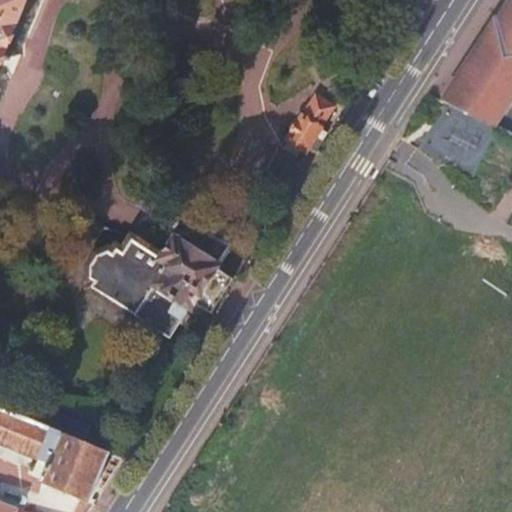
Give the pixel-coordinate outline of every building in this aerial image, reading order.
[(0,0),(0,63),(25,0),(0,0)] [(493,124),(511,93),(511,0),(498,20),(496,20),(445,101),(493,124)] [(335,105),(318,94),(290,138),(295,141),(290,151),(297,155),(303,146),(307,149),(317,133),(325,138),(330,132),(322,126),(335,105)] [(448,159),(475,169),(484,146),(456,136),(448,159)] [(179,232),(165,255),(136,237),(125,249),(118,245),(115,251),(109,248),(98,253),(91,264),(92,277),(96,280),(93,286),(172,336),(195,300),(213,311),(234,277),(217,266),(231,243),(205,226),(179,232)] [(24,511),(0,501),(0,444),(47,464),(43,471),(48,473),(43,485),(89,504),(111,453),(107,451),(91,444),(33,420),(0,406),(0,511),(24,511)] [(33,420),(91,444),(96,433),(38,410),(33,420)] [(111,453),(126,459),(132,448),(115,438),(107,451),(111,453)]
